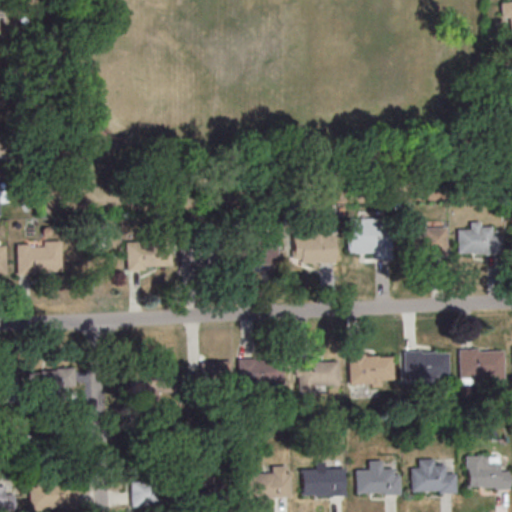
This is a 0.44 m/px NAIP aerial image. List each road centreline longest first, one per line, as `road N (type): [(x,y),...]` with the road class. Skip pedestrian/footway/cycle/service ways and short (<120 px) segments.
road 1 (residential): [(511,301),(0,325)]
road 2 (residential): [(101,511),(97,320)]
